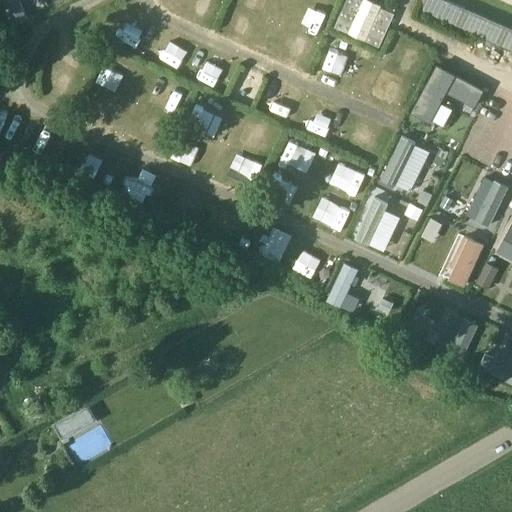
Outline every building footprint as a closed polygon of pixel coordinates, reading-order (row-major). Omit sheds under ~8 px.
[(19,0),(1,0),(13,25),(27,18),(19,0)] [(348,33),(379,47),(393,14),(380,8),(381,6),(367,0),(362,0),(363,0),(362,0),(345,0),(334,28),(347,34),(348,33)] [(443,0),(421,0),(417,10),(435,18),(443,0)] [(324,70),(342,74),(345,59),(327,55),(324,70)] [(218,85),(225,66),(202,58),(195,77),(218,85)] [(436,65),(411,111),(430,121),(446,92),(473,107),(483,90),(436,65)] [(277,112),(285,94),(269,87),(261,105),(277,112)] [(394,185),(415,142),(402,136),(381,179),(394,185)] [(282,168),(298,174),(306,155),(289,149),(282,168)] [(494,181),(475,219),(489,226),(508,187),(494,180),(494,181)] [(423,190),(417,201),(427,205),(432,194),(423,190)] [(453,200),(445,195),(440,205),(447,209),(453,200)] [(388,204),(374,197),(355,237),(369,243),(388,204)] [(410,203),(404,214),(417,220),(423,210),(410,203)] [(426,226),(437,232),(442,224),(431,218),(426,226)] [(483,245),(464,236),(456,255),(459,257),(454,268),(449,278),(464,285),(483,245)] [(358,270),(344,263),(327,299),(340,306),(341,305),(346,293),(351,283),(355,276),(358,270)] [(488,289),(493,280),(480,273),(476,282),(488,289)] [(381,298),(377,308),(389,313),(393,303),(381,298)] [(463,320),(448,354),(447,355),(460,361),(477,325),(464,319),(463,320)] [(405,333),(418,339),(422,331),(409,325),(405,333)] [(511,367),(493,358),(485,354),(478,367),(511,383),(511,367)] [(61,441),(97,421),(87,403),(51,424),(61,441)]
